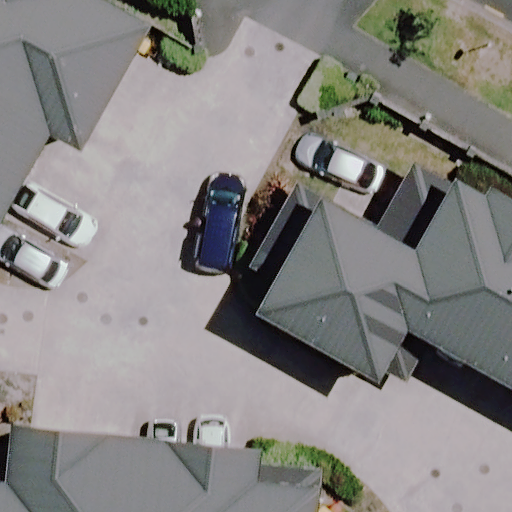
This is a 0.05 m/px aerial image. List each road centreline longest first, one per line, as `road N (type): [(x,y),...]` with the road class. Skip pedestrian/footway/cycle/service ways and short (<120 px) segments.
road 1 (unknown): [(303,0),(127,354)]
road 2 (unknown): [(426,486),(282,393),(127,354)]
road 3 (unknown): [(127,354),(54,511)]
road 4 (unknown): [(127,354),(0,293)]
